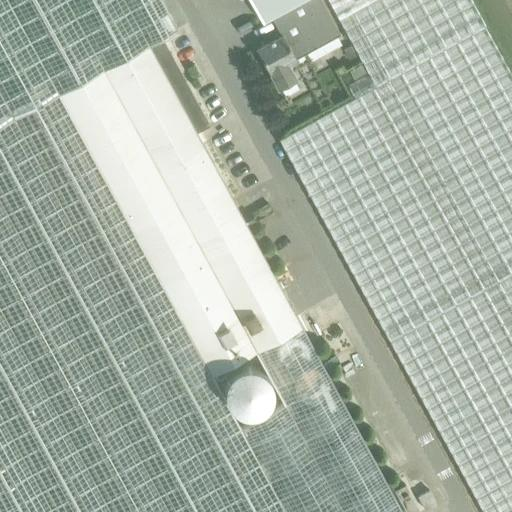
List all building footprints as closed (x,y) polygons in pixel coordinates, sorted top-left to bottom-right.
[(402,511),(301,325),(256,350),(285,402),(240,427),(211,375),(54,88),(161,37),(175,30),(159,0),(0,0),(0,511),(402,511)] [(282,34),(295,58),(340,32),(321,0),(249,0),(262,23),(272,17),(278,30),(281,34),(282,34)] [(328,0),(363,61),(370,74),(348,86),(353,95),(277,138),(481,511),(511,511),(511,77),(485,28),(486,27),(471,0),(328,0)] [(295,58),(282,34),(281,34),(256,48),(269,73),(270,73),(278,88),(296,79),(287,63),(295,58)] [(211,375),(256,350),(301,325),(196,132),(209,126),(161,37),(54,88),(211,375)] [(349,59),(356,56),(350,45),(343,49),(349,59)] [(349,70),(354,79),(365,73),(360,65),(349,70)] [(418,511),(414,503),(404,485),(394,491),(405,511),(418,511)]
